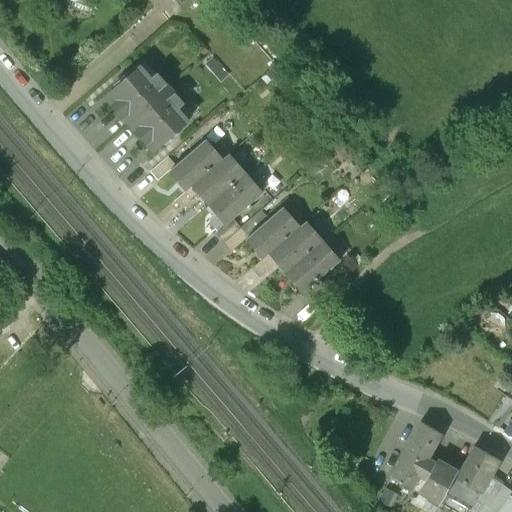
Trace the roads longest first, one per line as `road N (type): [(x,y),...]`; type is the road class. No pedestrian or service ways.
road 1 (residential): [(313,352),(239,306),(145,227),(0,58)]
road 2 (residential): [(223,511),(0,238)]
road 3 (unclassified): [(511,452),(313,352)]
